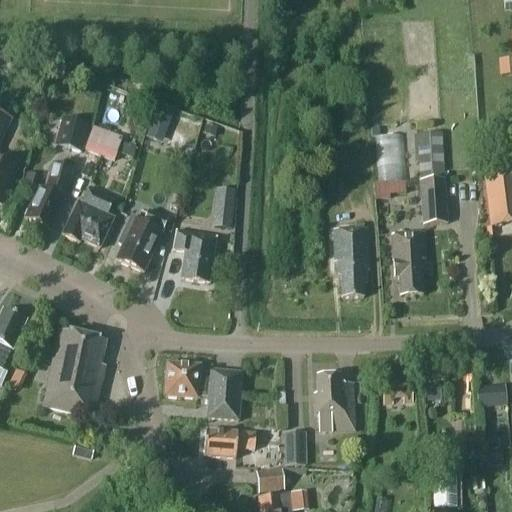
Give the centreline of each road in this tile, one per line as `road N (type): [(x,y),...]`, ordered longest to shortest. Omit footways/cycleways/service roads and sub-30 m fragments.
road 1 (residential): [(116,331),(236,343),(511,334)]
road 2 (tertiary): [(200,511),(155,454),(116,331)]
road 3 (tertiary): [(116,331),(64,288),(0,259)]
